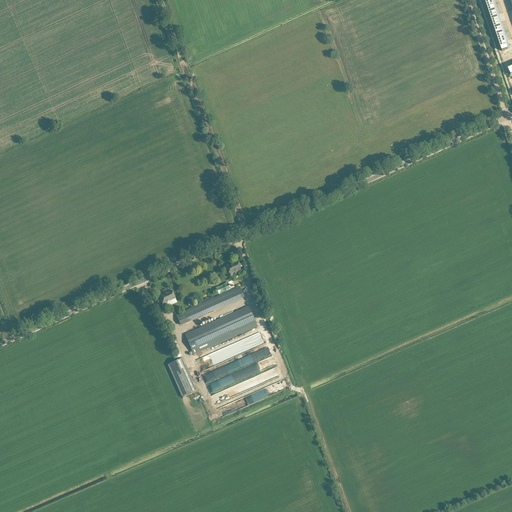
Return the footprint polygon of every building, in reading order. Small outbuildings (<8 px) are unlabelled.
[(485,0),(502,51),(508,49),(491,0),(485,0)] [(226,267),(229,275),(235,273),(235,274),(243,270),(239,260),(232,263),(233,264),(226,267)] [(240,287),(176,315),(180,325),(244,297),(240,287)] [(164,293),(158,296),(162,306),(167,304),(167,303),(175,299),(172,291),(165,294),(164,293)] [(248,306),(184,335),(193,355),(257,327),(248,306)] [(244,340),(246,345),(262,338),(260,333),(244,340)] [(257,352),(259,357),(270,353),(267,347),(257,352)] [(206,383),(259,361),(255,352),(217,368),(217,370),(203,376),(206,383)] [(200,366),(202,371),(205,369),(203,363),(212,359),(210,355),(198,360),(200,366)] [(182,398),(197,391),(183,359),(168,365),(182,398)] [(211,390),(276,367),(273,359),(223,377),(224,379),(209,385),(211,390)] [(225,391),(228,399),(280,377),(276,369),(225,391)] [(258,401),(287,390),(284,382),(255,393),(258,401)]
